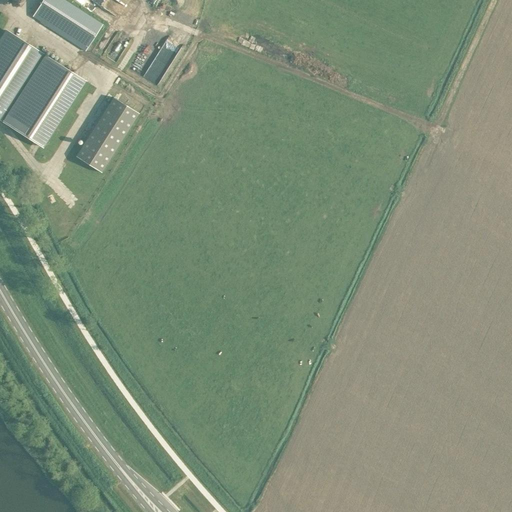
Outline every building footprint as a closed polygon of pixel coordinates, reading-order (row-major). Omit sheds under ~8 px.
[(101,23),(65,0),(40,0),(31,15),(84,49),(101,23)] [(0,119),(6,124),(6,123),(41,145),(83,79),(48,56),(5,29),(0,36),(0,119)] [(120,31),(118,37),(125,40),(127,34),(120,31)] [(127,89),(139,71),(132,66),(119,84),(127,89)] [(133,96),(144,101),(156,76),(145,71),(133,96)] [(298,100),(343,115),(348,100),(302,86),(298,100)] [(138,111),(112,95),(75,155),(100,171),(138,111)]
